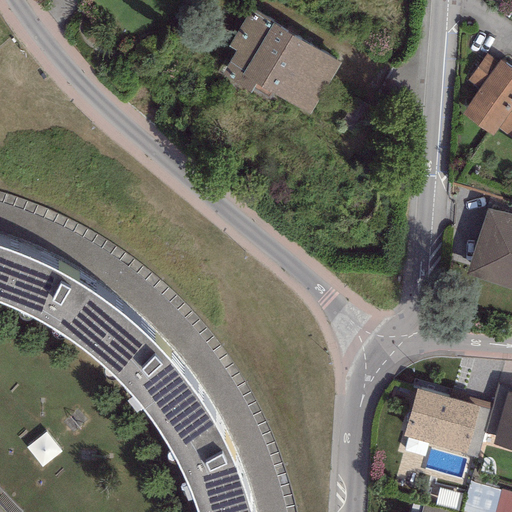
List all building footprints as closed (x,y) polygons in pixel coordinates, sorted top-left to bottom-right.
[(337,65),(264,31),(234,86),(307,123),(337,65)] [(511,53),(499,45),(459,104),(511,139),(511,53)] [(511,214),(483,206),(465,268),(511,281),(511,214)] [(0,288),(46,307),(99,341),(160,406),(196,478),(207,511),(260,511),(257,497),(237,440),(207,386),(153,322),(69,262),(0,233),(0,288)] [(511,379),(505,377),(490,433),(511,438),(511,379)] [(480,397),(415,381),(400,433),(466,450),(480,397)] [(51,432),(31,448),(47,467),(66,450),(51,432)]
